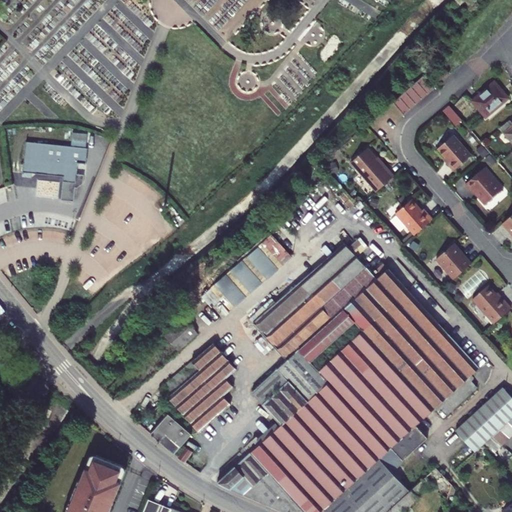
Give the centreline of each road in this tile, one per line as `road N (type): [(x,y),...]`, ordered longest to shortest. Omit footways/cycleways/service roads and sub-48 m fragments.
road 1 (residential): [(112,418),(329,233),(353,223),(377,231),(511,378)]
road 2 (residential): [(511,272),(410,151),(413,124),(448,92)]
road 3 (tertiary): [(112,418),(0,292)]
road 4 (tertiary): [(250,511),(180,474),(112,418)]
